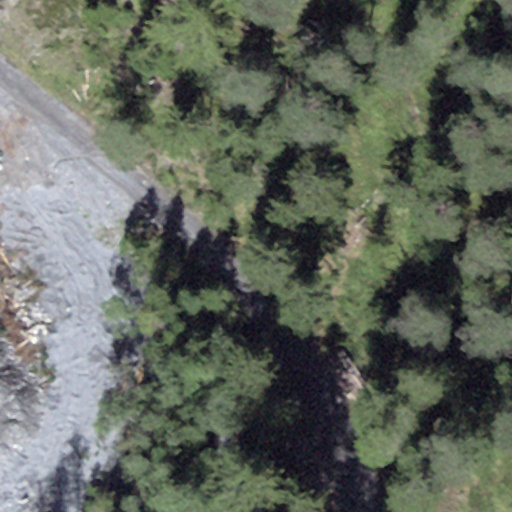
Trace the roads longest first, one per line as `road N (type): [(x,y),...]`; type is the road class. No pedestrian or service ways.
road 1 (track): [(0,16),(279,280),(374,511)]
road 2 (track): [(0,73),(63,342),(18,503),(0,504)]
